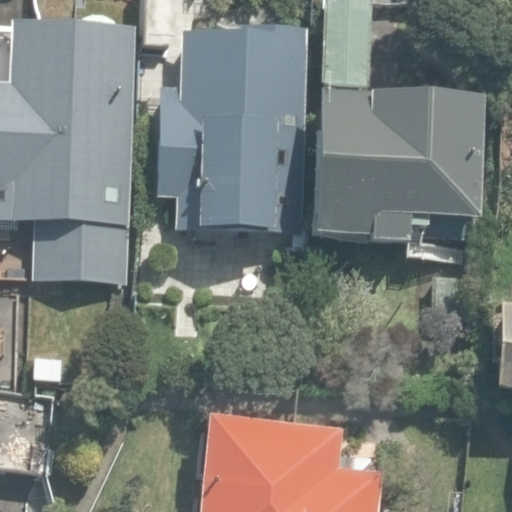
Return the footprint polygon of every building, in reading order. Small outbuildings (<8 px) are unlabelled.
[(143,0),(142,49),(175,50),(177,0),(143,0)] [(321,87),(368,89),(372,3),(325,1),(321,87)] [(31,260),(127,263),(135,33),(10,28),(8,89),(0,88),(0,226),(32,227),(31,260)] [(173,234),(306,238),(312,32),(273,31),(272,39),(180,36),(178,102),(159,102),(155,201),(174,202),(173,234)] [(369,249),(406,250),(407,223),(475,226),(480,106),(319,99),(314,240),(369,242),(369,249)] [(430,323),(469,325),(470,285),(432,283),(430,323)] [(489,400),(511,400),(511,319),(491,319),(489,400)] [(61,362),(33,361),(32,383),(61,384),(61,362)] [(0,466),(39,471),(45,403),(0,398),(0,466)] [(369,511),(371,483),(335,480),(338,433),(201,423),(198,463),(183,462),(178,511),(369,511)]
